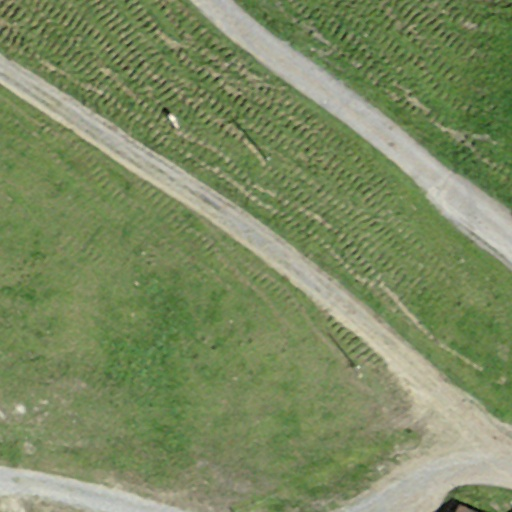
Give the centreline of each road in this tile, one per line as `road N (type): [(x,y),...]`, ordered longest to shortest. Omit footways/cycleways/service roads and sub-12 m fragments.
road 1 (track): [(0,68),(361,319),(481,436)]
road 2 (track): [(511,242),(392,137),(213,0)]
road 3 (track): [(511,447),(481,436),(350,511)]
road 4 (track): [(134,511),(57,489),(0,483)]
